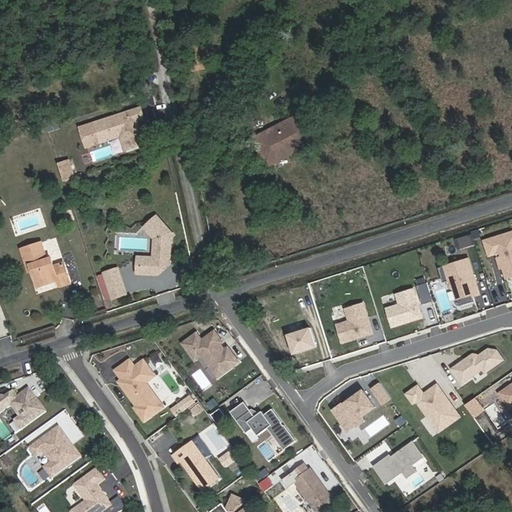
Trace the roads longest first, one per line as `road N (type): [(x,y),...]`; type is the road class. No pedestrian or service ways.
road 1 (residential): [(511,203),(224,297)]
road 2 (residential): [(288,386),(511,315)]
road 3 (residential): [(64,343),(142,461),(157,511)]
road 4 (residential): [(64,343),(224,297)]
road 5 (residential): [(377,511),(288,386)]
